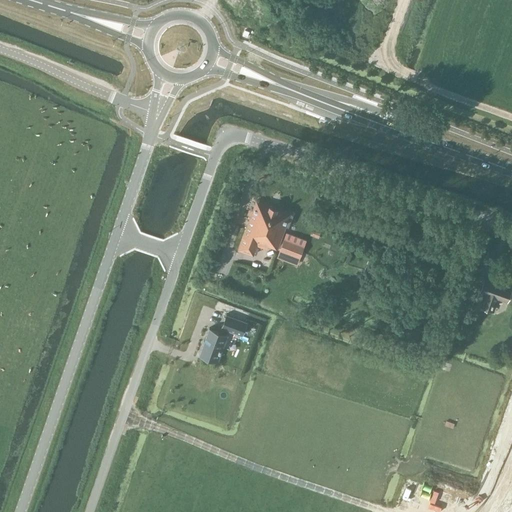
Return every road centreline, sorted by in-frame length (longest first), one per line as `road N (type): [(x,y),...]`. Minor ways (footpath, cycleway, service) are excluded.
road 1 (unclassified): [(511,224),(226,136)]
road 2 (tertiary): [(20,511),(116,234)]
road 3 (unclassified): [(92,511),(179,254)]
road 4 (primary): [(511,170),(258,77)]
road 5 (unclassified): [(159,112),(0,48)]
road 6 (tertiary): [(116,234),(159,112)]
